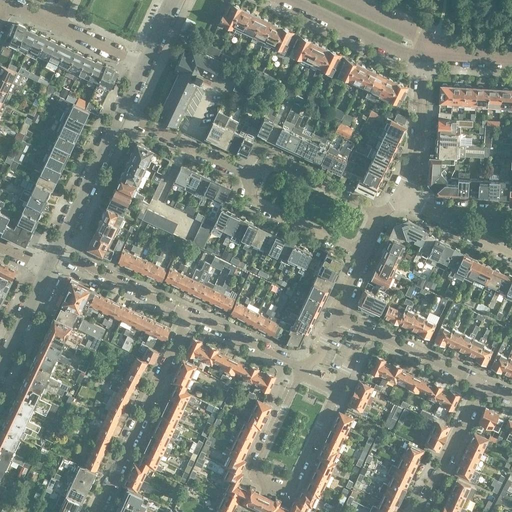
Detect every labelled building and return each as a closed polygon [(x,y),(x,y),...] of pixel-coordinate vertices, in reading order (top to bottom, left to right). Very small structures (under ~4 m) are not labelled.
[(230,28),(240,8),(239,8),(239,7),(236,5),(234,6),(229,3),(224,14),(223,13),(218,26),(222,28),(224,25),(230,28)] [(245,11),(240,8),(229,31),(234,33),(236,28),(242,31),(250,13),(249,12),(246,10),(245,11)] [(250,13),(242,31),(253,36),(261,19),(260,18),(260,17),(257,15),(255,16),(250,13)] [(261,19),(253,36),(263,41),(272,24),(266,21),(266,20),(264,18),(262,19),(261,19)] [(192,22),(186,19),(181,30),(186,33),(192,22)] [(5,40),(0,51),(0,63),(1,64),(3,65),(4,64),(8,66),(10,63),(16,49),(17,47),(18,45),(26,30),(25,29),(26,28),(17,24),(17,25),(13,24),(5,40)] [(272,24),(263,41),(274,46),(282,29),(277,26),(277,25),(274,24),(273,24),(272,24)] [(282,29),(274,46),(280,49),(280,50),(287,54),(295,36),(296,34),(294,33),(293,34),(288,31),(288,30),(285,29),(283,29),(282,29)] [(26,54),(36,34),(34,34),(34,32),(31,30),(29,31),(26,30),(18,45),(17,47),(16,49),(26,54)] [(39,36),(36,34),(26,54),(36,58),(38,55),(46,39),(45,38),(45,37),(40,35),(39,36)] [(303,38),(298,36),(297,38),(296,37),(292,46),(293,47),(289,55),(294,57),(295,55),(301,58),(309,41),(308,40),(307,39),(304,38),(303,38)] [(46,39),(38,55),(48,60),(56,43),(55,43),(55,41),(50,39),(49,40),(46,39)] [(319,46),(318,45),(318,44),(315,43),(313,43),(309,41),(301,58),(298,64),(309,69),(309,67),(319,46)] [(56,43),(48,60),(58,64),(65,48),(64,46),(60,44),(59,45),(56,43)] [(208,53),(218,58),(221,50),(212,45),(212,46),(209,44),(205,52),(208,53)] [(319,46),(309,67),(316,70),(312,77),(317,79),(321,68),(330,51),(325,49),(325,47),(322,46),(320,46),(319,46)] [(65,48),(58,64),(68,69),(76,53),(71,51),(71,49),(67,47),(66,48),(65,48)] [(207,54),(191,47),(188,54),(183,51),(174,71),(179,73),(158,117),(177,126),(199,80),(201,81),(203,76),(213,80),(222,62),(222,61),(207,54)] [(339,60),(341,56),(336,54),(335,52),(332,51),(331,51),(330,51),(321,68),(327,71),(326,73),(332,75),(336,67),(337,68),(340,60),(339,60)] [(76,53),(68,69),(66,74),(75,79),(78,74),(85,57),(81,56),(81,54),(77,52),(76,53)] [(229,57),(223,54),(220,60),(226,63),(227,63),(229,57)] [(288,60),(289,55),(286,54),(284,58),(281,67),(284,69),(288,60)] [(85,57),(78,74),(87,78),(95,62),(92,60),(91,58),(87,56),(86,58),(85,57)] [(240,63),(229,57),(227,63),(238,69),(240,63)] [(339,69),(340,70),(337,75),(348,80),(356,63),(355,63),(354,61),(352,60),(350,61),(345,58),(344,60),(343,60),(339,69)] [(95,62),(87,78),(98,83),(97,85),(106,65),(105,67),(101,65),(101,63),(97,61),(96,62),(95,62)] [(356,63),(348,80),(358,85),(366,68),(365,67),(364,66),(362,65),(360,65),(356,63)] [(0,75),(12,81),(17,70),(4,64),(3,65),(1,64),(0,65),(0,75)] [(106,65),(97,85),(105,89),(106,87),(110,89),(118,73),(114,71),(115,69),(106,65)] [(366,68),(358,85),(369,90),(377,73),(375,72),(375,71),(372,70),(371,70),(366,68)] [(251,69),(249,73),(257,77),(259,73),(251,69)] [(272,75),(264,71),(261,79),(268,82),(272,75)] [(377,73),(369,90),(379,95),(387,78),(382,76),(381,74),(379,73),(377,73)] [(0,88),(7,91),(12,93),(14,87),(22,90),(23,87),(12,81),(0,75),(0,88)] [(387,78),(379,95),(389,100),(397,83),(392,81),(392,79),(389,78),(387,78)] [(249,97),(254,88),(237,80),(233,90),(249,97)] [(397,83),(389,100),(398,103),(400,104),(402,105),(407,93),(409,89),(402,86),(402,84),(399,83),(398,84),(397,83)] [(440,85),(439,104),(442,104),(451,105),(452,86),(448,85),(447,84),(444,84),(442,85),(440,85)] [(452,86),(451,105),(459,105),(463,106),(465,86),(459,86),(458,85),(455,84),(454,86),(452,86)] [(97,85),(88,104),(86,107),(87,108),(87,109),(89,110),(98,114),(110,89),(106,87),(105,89),(97,85)] [(465,86),(463,106),(475,106),(476,87),(471,87),(470,85),(467,85),(466,87),(465,86)] [(476,87),(475,106),(482,107),(488,107),(489,88),(484,88),(483,86),(479,86),(478,87),(476,87)] [(38,93),(43,96),(46,90),(41,87),(38,93)] [(287,87),(285,91),(293,95),(294,96),(296,91),(287,87)] [(489,88),(488,107),(488,106),(495,107),(495,111),(500,112),(500,107),(501,89),(496,88),(495,87),(492,87),(491,88),(489,88)] [(503,89),(501,89),(500,107),(511,107),(511,89),(508,89),(507,88),(504,87),(503,89)] [(7,91),(0,88),(0,100),(2,101),(7,103),(11,93),(7,91)] [(59,96),(65,98),(69,91),(63,88),(59,96)] [(293,95),(285,91),(283,96),(291,100),(293,95)] [(32,97),(35,98),(34,100),(40,103),(43,96),(34,92),(32,97)] [(68,94),(66,99),(73,103),(74,102),(76,103),(78,99),(68,94)] [(322,100),(310,94),(304,105),(317,111),(322,100)] [(297,95),(294,101),(301,104),(304,99),(297,95)] [(264,102),(270,105),(273,99),(266,96),(264,102)] [(66,105),(63,110),(84,120),(86,120),(88,116),(87,114),(89,110),(87,109),(87,108),(86,107),(78,104),(76,103),(74,102),(73,103),(66,99),(60,97),(58,101),(66,105)] [(28,113),(33,116),(37,107),(32,104),(28,113)] [(274,122),(266,138),(267,138),(271,140),(271,142),(275,143),(282,126),(277,124),(284,109),(280,107),(274,122)] [(258,132),(257,133),(266,138),(274,122),(269,120),(274,111),(268,108),(264,118),(257,131),(258,132)] [(341,123),(343,118),(344,116),(345,113),(336,109),(331,119),(333,119),(341,123)] [(59,120),(63,123),(79,130),(81,129),(83,126),(82,124),(84,120),(68,113),(63,110),(59,120)] [(378,113),(372,110),(367,120),(373,123),(378,113)] [(312,111),(310,115),(318,119),(320,114),(312,111)] [(35,113),(32,120),(37,123),(41,115),(35,113)] [(212,120),(206,135),(207,135),(206,137),(211,139),(211,141),(214,142),(215,142),(218,143),(225,127),(229,118),(218,113),(213,121),(212,120)] [(282,126),(275,143),(279,145),(280,144),(285,146),(292,131),(299,116),(295,114),(290,122),(285,120),(282,126)] [(321,114),(319,119),(327,123),(329,118),(321,114)] [(409,118),(400,114),(397,120),(407,124),(409,118)] [(292,131),(285,146),(289,148),(289,150),(293,152),(303,130),(298,128),(302,118),(299,116),(292,131)] [(343,118),(341,123),(348,126),(351,120),(344,116),(343,118)] [(407,126),(388,117),(386,121),(389,123),(386,129),(402,136),(403,135),(405,133),(404,131),(407,126)] [(438,130),(438,131),(456,132),(456,125),(472,126),(473,120),(456,119),(451,119),(446,118),(439,117),(439,118),(438,124),(437,126),(437,129),(438,130)] [(225,127),(218,143),(219,145),(221,146),(223,145),(227,147),(235,131),(234,131),(238,122),(229,118),(225,127)] [(63,123),(59,120),(54,131),(74,140),(75,140),(76,139),(78,135),(77,134),(79,130),(63,123)] [(19,132),(24,134),(28,126),(23,123),(19,132)] [(339,123),(335,132),(350,138),(354,130),(339,123)] [(235,131),(227,147),(228,149),(231,151),(232,150),(237,152),(245,136),(246,132),(248,128),(244,125),(240,134),(235,131)] [(54,143),(70,150),(70,149),(72,149),(74,146),(73,144),(74,140),(54,131),(48,128),(46,132),(52,135),(49,140),(54,143)] [(304,129),(303,130),(293,152),(296,154),(298,153),(302,155),(312,134),(313,133),(304,129)] [(371,134),(381,139),(397,146),(399,141),(401,141),(402,139),(401,138),(402,136),(386,129),(383,135),(373,130),(371,134)] [(438,131),(437,143),(459,144),(460,132),(456,132),(438,131)] [(245,136),(237,152),(241,154),(241,156),(244,157),(245,156),(246,156),(254,140),(255,137),(246,132),(245,136)] [(23,136),(17,133),(13,141),(19,144),(23,136)] [(318,143),(311,161),(315,162),(317,162),(320,163),(327,148),(328,148),(334,135),(330,133),(325,143),(320,140),(318,143)] [(302,155),(307,157),(307,159),(311,161),(318,143),(321,138),(312,134),(302,155)] [(492,137),(484,137),(484,147),(492,147),(492,137)] [(381,139),(377,148),(392,156),(393,155),(394,155),(395,153),(395,151),(397,146),(381,139)] [(26,154),(31,145),(22,140),(17,150),(26,154)] [(54,143),(50,153),(65,160),(67,156),(69,155),(70,152),(70,151),(70,150),(54,143)] [(436,155),(438,155),(439,155),(459,156),(464,156),(483,157),(483,146),(459,144),(437,143),(436,155)] [(131,157),(131,158),(147,166),(147,165),(155,169),(157,170),(163,174),(164,171),(170,159),(149,149),(150,148),(141,144),(141,145),(137,144),(136,146),(135,145),(133,150),(134,150),(133,152),(132,153),(131,156),(131,157)] [(372,146),(370,150),(375,153),(372,159),(387,166),(388,165),(389,165),(391,162),(390,161),(392,156),(377,148),(372,146)] [(327,148),(320,163),(321,164),(321,166),(324,167),(326,166),(330,168),(337,153),(328,148),(327,148)] [(337,153),(330,168),(331,169),(331,170),(334,172),(336,171),(340,173),(341,171),(347,158),(351,149),(348,148),(345,153),(344,153),(343,156),(337,153)] [(22,164),(26,154),(17,150),(12,159),(22,164)] [(50,153),(45,163),(60,170),(63,166),(64,165),(65,162),(65,161),(65,160),(50,153)] [(430,165),(428,183),(440,171),(447,166),(445,164),(447,163),(459,164),(459,161),(459,156),(441,155),(438,155),(438,158),(430,158),(430,160),(429,161),(429,164),(430,165)] [(126,167),(126,168),(142,176),(147,166),(131,158),(129,162),(128,162),(127,163),(125,166),(126,167)] [(168,173),(174,161),(170,159),(165,171),(168,173)] [(372,159),(368,169),(383,176),(383,175),(385,175),(386,172),(385,171),(387,166),(372,159)] [(43,166),(40,173),(56,180),(57,177),(59,177),(60,174),(59,172),(60,170),(45,163),(38,160),(36,163),(43,166)] [(355,163),(349,160),(344,169),(351,172),(355,163)] [(11,162),(8,169),(13,172),(17,165),(11,162)] [(182,165),(175,179),(181,181),(177,189),(182,191),(183,188),(185,183),(192,169),(188,168),(188,166),(185,165),(184,166),(182,165)] [(121,175),(121,177),(128,180),(139,186),(142,187),(144,182),(146,178),(142,176),(126,168),(124,172),(122,173),(121,175)] [(196,171),(192,169),(185,183),(183,188),(186,190),(188,185),(194,188),(201,174),(199,173),(199,171),(197,170),(196,171)] [(356,185),(355,188),(361,191),(373,197),(373,196),(375,195),(377,192),(376,190),(378,186),(360,177),(344,169),(339,180),(344,182),(347,177),(355,182),(356,180),(358,182),(356,185)] [(360,177),(378,186),(379,184),(380,184),(381,182),(381,181),(383,176),(368,169),(363,178),(360,177)] [(14,173),(8,170),(3,179),(10,182),(14,173)] [(38,178),(36,183),(51,190),(52,189),(53,188),(54,186),(54,184),(56,180),(40,173),(33,170),(31,174),(38,178)] [(163,174),(159,171),(157,175),(156,174),(153,180),(158,183),(163,174)] [(440,171),(428,183),(432,187),(431,188),(434,191),(435,191),(448,180),(440,172),(440,171)] [(500,180),(499,198),(503,198),(504,199),(507,199),(508,198),(509,198),(509,197),(509,194),(510,188),(510,184),(510,181),(504,181),(504,172),(500,172),(500,180)] [(201,174),(194,188),(191,194),(201,198),(202,196),(203,196),(211,179),(206,177),(206,175),(204,174),(203,175),(201,174)] [(489,180),(488,197),(489,197),(490,198),(493,198),(494,197),(499,198),(500,180),(499,180),(500,176),(490,175),(489,180)] [(479,179),(478,196),(483,197),(484,198),(486,198),(487,197),(488,197),(489,180),(484,180),(484,177),(480,176),(479,179)] [(116,186),(115,187),(128,193),(142,200),(144,196),(136,192),(139,186),(128,180),(121,177),(121,178),(119,179),(117,182),(118,184),(117,186),(116,186)] [(458,184),(457,195),(458,195),(459,196),(462,197),(463,196),(468,196),(469,179),(458,178),(458,184)] [(211,179),(203,196),(199,203),(202,205),(206,197),(208,194),(214,197),(220,183),(218,182),(218,180),(216,179),(214,180),(211,179)] [(469,179),(468,196),(472,196),(473,197),(476,197),(477,196),(478,196),(479,179),(469,179)] [(448,180),(435,191),(438,194),(441,194),(442,196),(445,196),(446,195),(457,195),(458,184),(448,183),(448,180)] [(220,183),(214,197),(212,199),(222,204),(223,201),(230,188),(225,185),(225,183),(223,182),(221,183),(220,183)] [(36,183),(31,192),(47,200),(47,199),(49,198),(50,196),(49,194),(51,190),(36,183)] [(114,194),(112,198),(127,205),(132,195),(128,193),(115,187),(113,192),(114,194)] [(31,192),(27,202),(42,209),(43,208),(44,208),(45,205),(45,204),(47,200),(31,192)] [(109,203),(107,207),(123,215),(127,205),(112,198),(110,199),(108,202),(109,203)] [(144,214),(149,204),(139,199),(136,207),(139,208),(137,211),(144,214)] [(186,205),(177,201),(175,206),(183,210),(186,205)] [(42,209),(27,202),(22,212),(38,219),(38,218),(40,217),(41,215),(40,213),(42,209)] [(187,204),(186,205),(183,210),(193,215),(196,208),(187,204)] [(103,217),(102,218),(119,226),(124,215),(123,215),(107,207),(105,212),(103,213),(102,216),(103,217)] [(154,212),(147,208),(142,219),(149,222),(154,212)] [(212,228),(210,232),(214,234),(217,230),(218,227),(223,230),(231,213),(228,211),(226,212),(221,209),(220,212),(215,221),(213,227),(212,228)] [(0,212),(0,211),(0,229),(3,230),(9,219),(8,219),(11,213),(6,211),(5,214),(0,212)] [(22,212),(17,221),(33,228),(35,227),(36,225),(36,223),(38,219),(22,212)] [(161,215),(154,212),(149,222),(156,226),(161,215)] [(204,216),(197,213),(195,218),(201,221),(204,216)] [(231,213),(223,230),(228,232),(225,238),(226,238),(224,242),(228,244),(230,240),(240,219),(239,219),(240,218),(235,216),(235,214),(231,213)] [(167,218),(161,215),(156,226),(162,229),(165,223),(167,218)] [(201,221),(202,222),(213,227),(215,221),(204,216),(201,221)] [(97,228),(114,236),(119,226),(102,218),(102,219),(100,219),(99,222),(99,224),(97,228)] [(178,223),(167,218),(165,223),(175,228),(178,223)] [(9,219),(3,230),(2,234),(23,244),(26,243),(30,235),(31,235),(33,232),(33,230),(33,228),(17,221),(16,222),(9,219)] [(244,221),(240,219),(230,240),(233,241),(236,236),(241,238),(249,221),(246,220),(244,221)] [(402,223),(401,223),(407,238),(412,237),(413,235),(415,236),(420,226),(408,221),(407,221),(405,220),(403,221),(402,223)] [(249,221),(241,238),(246,240),(243,247),(247,248),(250,242),(258,227),(253,225),(253,223),(249,221)] [(202,222),(199,227),(210,232),(212,228),(213,227),(202,222)] [(395,225),(389,237),(399,242),(400,240),(402,240),(407,238),(401,223),(399,222),(396,223),(396,225),(395,225)] [(175,228),(165,223),(162,229),(173,234),(175,228)] [(420,226),(415,236),(414,240),(422,244),(426,234),(427,231),(427,229),(420,226)] [(199,227),(197,232),(208,237),(210,232),(199,227)] [(258,227),(250,242),(245,255),(248,256),(254,244),(259,247),(267,230),(264,228),(262,229),(258,227)] [(97,228),(92,238),(88,246),(90,249),(116,261),(124,241),(118,239),(113,250),(107,247),(113,236),(114,236),(97,228)] [(267,230),(259,247),(264,249),(262,255),(259,260),(263,262),(267,253),(276,236),(271,234),(271,232),(267,230)] [(197,232),(195,237),(205,242),(208,237),(197,232)] [(426,234),(422,244),(419,249),(414,260),(417,261),(419,257),(420,257),(423,251),(428,253),(435,239),(435,238),(434,237),(431,235),(430,236),(426,234)] [(276,236),(267,253),(265,258),(269,259),(271,255),(272,253),(277,255),(285,239),(282,237),(280,238),(276,236)] [(195,237),(192,243),(203,248),(205,242),(195,237)] [(388,244),(386,247),(401,255),(402,255),(401,254),(405,246),(405,244),(399,242),(389,237),(387,242),(388,244)] [(285,239),(277,255),(282,257),(280,261),(281,262),(278,268),(282,269),(284,265),(287,259),(294,244),(293,244),(289,242),(289,240),(285,239)] [(439,241),(435,239),(428,253),(423,265),(427,266),(429,262),(435,264),(438,259),(445,243),(444,243),(444,241),(441,240),(439,241)] [(122,250),(117,262),(129,267),(134,255),(135,252),(137,247),(137,246),(138,242),(135,241),(130,253),(122,250)] [(445,243),(438,259),(436,265),(445,269),(447,264),(454,249),(449,247),(449,245),(445,243)] [(296,264),(303,247),(300,245),(298,246),(294,244),(287,259),(284,265),(288,267),(290,261),(296,264)] [(312,252),(310,256),(315,258),(320,261),(322,262),(322,261),(327,252),(315,246),(312,252)] [(153,259),(157,261),(159,256),(158,255),(161,249),(158,247),(153,259)] [(303,247),(296,264),(305,268),(309,260),(310,256),(312,252),(308,250),(307,248),(303,247)] [(383,253),(381,258),(396,266),(401,255),(386,247),(385,247),(385,249),(384,248),(382,252),(383,253)] [(454,249),(447,264),(452,266),(448,276),(452,278),(456,268),(463,253),(459,251),(459,250),(456,248),(454,249)] [(224,250),(222,257),(230,261),(232,257),(233,255),(224,250)] [(327,252),(322,261),(339,270),(343,262),(342,259),(327,252)] [(463,253),(456,268),(466,273),(473,258),(469,256),(468,254),(466,253),(464,254),(463,253)] [(134,255),(129,267),(140,272),(145,259),(134,255)] [(156,264),(151,276),(162,281),(165,273),(167,268),(159,265),(160,262),(162,257),(159,256),(157,261),(156,264)] [(215,256),(211,264),(222,269),(225,261),(215,256)] [(378,263),(376,268),(392,276),(400,280),(403,274),(394,270),(396,266),(381,258),(380,259),(379,259),(377,263),(378,263)] [(473,258),(466,273),(465,274),(463,278),(473,282),(475,279),(482,264),(478,262),(477,260),(473,258)] [(140,272),(151,276),(156,264),(145,259),(140,272)] [(0,260),(0,273),(11,279),(17,268),(0,260)] [(318,271),(319,271),(319,272),(333,279),(336,278),(339,270),(322,261),(322,262),(320,261),(318,265),(320,266),(318,271)] [(192,278),(186,290),(197,295),(203,283),(207,273),(211,264),(206,262),(204,265),(203,267),(202,270),(200,270),(196,269),(192,278)] [(213,288),(207,300),(218,305),(224,293),(236,267),(236,266),(230,264),(226,262),(224,266),(228,268),(230,269),(222,286),(219,285),(215,283),(213,288)] [(482,264),(475,279),(473,283),(484,288),(486,284),(491,273),(489,272),(491,268),(490,266),(487,265),(486,266),(482,264)] [(167,275),(164,280),(175,285),(181,273),(177,271),(170,267),(166,274),(167,275)] [(371,278),(370,278),(370,279),(387,287),(392,276),(376,268),(375,269),(374,269),(372,273),(373,273),(371,278)] [(491,272),(491,273),(486,284),(492,287),(490,292),(493,294),(496,288),(503,273),(499,272),(499,270),(496,268),(494,269),(493,269),(492,273),(491,272)] [(267,278),(269,274),(260,270),(258,274),(267,278)] [(319,271),(313,283),(328,290),(329,289),(331,288),(332,286),(331,284),(333,279),(319,272),(319,271)] [(430,275),(422,272),(420,276),(426,279),(422,287),(425,288),(430,275)] [(0,286),(6,290),(7,288),(9,288),(10,285),(9,284),(11,279),(0,273),(0,286)] [(181,273),(175,285),(186,290),(192,278),(181,273)] [(203,283),(197,295),(207,300),(213,288),(215,284),(208,280),(210,275),(207,273),(203,283)] [(503,273),(496,288),(488,306),(492,307),(500,290),(506,293),(511,279),(511,275),(509,275),(507,276),(503,273)] [(369,279),(368,282),(379,287),(380,284),(369,279)] [(438,283),(429,279),(427,285),(436,289),(438,283)] [(55,318),(73,326),(78,328),(101,339),(105,329),(83,318),(84,314),(89,304),(95,292),(77,284),(78,283),(74,281),(73,282),(72,282),(71,283),(70,282),(68,287),(69,288),(65,296),(64,296),(61,301),(62,302),(55,318)] [(313,283),(308,294),(323,300),(323,299),(326,299),(327,297),(326,294),(328,290),(313,283)] [(405,295),(410,297),(415,286),(410,284),(405,295)] [(224,293),(218,305),(229,310),(232,303),(235,298),(228,295),(231,287),(228,285),(224,293)] [(367,290),(365,289),(358,304),(368,309),(376,294),(378,289),(372,286),(370,291),(367,290)] [(376,294),(368,309),(379,314),(383,306),(389,293),(378,288),(378,289),(376,294)] [(106,298),(95,292),(89,304),(89,305),(100,310),(106,298)] [(308,294),(303,304),(318,311),(318,310),(320,310),(321,307),(321,305),(323,300),(308,294)] [(473,307),(476,301),(467,296),(464,303),(473,307)] [(106,298),(100,310),(111,315),(116,303),(106,298)] [(247,307),(241,319),(251,324),(258,312),(257,312),(259,309),(252,305),(255,301),(251,299),(249,303),(247,307)] [(234,306),(230,313),(241,319),(247,307),(236,301),(233,306),(234,306)] [(488,307),(478,302),(476,308),(485,313),(488,307)] [(116,303),(111,315),(121,320),(127,308),(116,303)] [(285,309),(298,315),(312,322),(313,321),(315,320),(316,318),(315,316),(318,311),(303,304),(299,312),(287,307),(285,309)] [(406,308),(399,323),(403,325),(404,326),(409,328),(416,313),(410,310),(412,306),(408,304),(406,308)] [(268,318),(262,330),(273,336),(279,323),(280,321),(273,317),(279,307),(275,305),(272,310),(270,315),(268,318)] [(387,309),(384,317),(390,320),(398,324),(399,323),(406,308),(405,308),(403,312),(389,305),(388,307),(387,309)] [(87,308),(83,318),(87,320),(91,310),(87,308)] [(127,308),(121,320),(132,325),(138,313),(127,308)] [(292,325),(291,326),(308,333),(308,332),(310,331),(311,329),(310,327),(312,322),(298,315),(286,310),(284,313),(296,319),(293,326),(292,325)] [(258,312),(251,324),(262,330),(268,318),(262,315),(258,312)] [(138,313),(132,325),(143,330),(149,318),(138,313)] [(416,313),(409,328),(413,330),(415,331),(419,333),(426,318),(422,316),(416,313)] [(419,333),(418,334),(429,339),(432,334),(436,324),(438,320),(435,318),(436,316),(429,313),(428,314),(426,318),(419,333)] [(52,324),(50,329),(66,337),(80,343),(82,337),(70,331),(73,326),(55,318),(55,319),(53,319),(51,322),(52,324)] [(149,318),(143,330),(154,335),(159,323),(149,318)] [(279,323),(273,336),(281,340),(296,347),(299,346),(299,344),(305,332),(307,333),(308,333),(291,326),(289,331),(284,329),(286,324),(280,321),(279,323)] [(159,323),(154,335),(162,339),(163,339),(165,340),(170,328),(159,323)] [(463,333),(456,348),(466,353),(474,338),(479,327),(475,325),(472,333),(471,332),(469,336),(465,334),(463,333)] [(436,336),(434,341),(445,346),(446,343),(451,331),(445,328),(441,326),(436,336)] [(451,331),(446,343),(450,345),(451,346),(454,347),(455,347),(456,348),(463,333),(452,328),(451,331)] [(45,339),(45,340),(61,347),(64,342),(81,350),(83,345),(66,337),(50,329),(47,334),(46,334),(44,337),(45,339)] [(474,338),(466,353),(467,353),(469,355),(471,355),(472,356),(476,358),(482,345),(483,343),(490,330),(487,329),(482,337),(481,336),(479,340),(474,338)] [(129,351),(134,340),(126,336),(121,347),(129,351)] [(89,348),(94,351),(99,341),(94,339),(89,348)] [(193,339),(187,352),(189,353),(189,354),(195,357),(195,356),(199,358),(204,346),(200,344),(201,342),(193,339)] [(42,346),(39,351),(56,359),(74,367),(76,362),(58,353),(61,347),(45,340),(44,341),(42,341),(41,344),(42,346)] [(144,352),(142,357),(154,362),(160,351),(157,350),(147,346),(142,343),(139,350),(144,352)] [(482,345),(476,358),(475,360),(486,365),(493,350),(482,345)] [(204,346),(199,358),(202,360),(211,365),(217,352),(218,350),(209,346),(209,348),(204,346)] [(35,361),(34,362),(51,369),(53,364),(71,373),(74,367),(56,359),(39,351),(37,356),(35,356),(34,359),(35,361)] [(97,352),(93,361),(98,363),(101,354),(97,352)] [(217,352),(211,365),(212,365),(213,362),(222,366),(219,371),(225,374),(232,359),(217,352)] [(493,362),(491,367),(501,372),(502,371),(509,357),(508,356),(508,358),(497,353),(493,362)] [(132,363),(130,367),(142,373),(148,362),(136,356),(135,359),(134,359),(132,363)] [(385,361),(376,357),(370,371),(379,375),(383,376),(388,364),(384,363),(385,361)] [(511,358),(509,357),(502,371),(506,374),(507,375),(509,375),(511,376),(511,375),(511,358)] [(232,359),(228,369),(244,376),(242,379),(243,380),(249,367),(232,359)] [(85,372),(90,362),(85,360),(82,366),(79,364),(77,369),(81,371),(84,372),(85,372)] [(183,360),(178,370),(192,377),(197,366),(194,365),(183,360)] [(31,368),(29,373),(45,380),(63,388),(65,389),(68,385),(48,375),(51,369),(34,362),(34,363),(32,363),(30,366),(31,368)] [(383,376),(379,384),(384,386),(387,379),(395,383),(402,369),(394,365),(393,367),(388,364),(383,376)] [(249,367),(243,380),(251,383),(250,385),(255,387),(256,385),(262,373),(257,371),(258,369),(250,366),(249,367)] [(128,372),(125,377),(128,379),(137,384),(137,383),(142,373),(130,367),(129,368),(128,372)] [(402,369),(395,383),(396,383),(397,380),(406,384),(405,386),(411,389),(417,378),(401,371),(402,369)] [(172,382),(177,384),(186,389),(192,377),(178,370),(172,382)] [(24,383),(24,384),(40,392),(43,386),(62,396),(65,390),(63,388),(45,380),(29,373),(27,378),(25,378),(23,381),(24,383)] [(262,373),(256,385),(253,390),(258,392),(260,388),(260,387),(265,390),(265,389),(269,391),(275,377),(267,373),(266,375),(262,373)] [(125,377),(119,388),(128,392),(131,394),(132,394),(137,384),(128,379),(125,377)] [(417,378),(411,389),(418,393),(419,391),(428,395),(426,398),(427,398),(434,384),(433,386),(417,378)] [(359,382),(354,393),(368,400),(374,388),(367,385),(359,382)] [(111,383),(109,387),(114,390),(110,396),(114,398),(126,404),(128,401),(131,394),(128,392),(119,388),(116,386),(112,384),(111,383)] [(21,390),(19,395),(35,403),(49,409),(53,411),(56,405),(38,397),(40,392),(24,384),(23,385),(21,385),(20,388),(21,390)] [(177,384),(175,387),(171,397),(186,404),(189,399),(193,401),(195,397),(191,395),(191,394),(185,391),(186,389),(177,384)] [(434,384),(427,398),(436,402),(440,403),(446,392),(441,389),(442,388),(434,384)] [(446,392),(440,403),(444,405),(443,405),(449,408),(450,407),(453,409),(459,396),(451,392),(450,394),(446,392)] [(372,401),(354,393),(348,405),(353,407),(352,410),(365,416),(366,413),(363,411),(367,403),(370,405),(372,401)] [(14,405),(13,406),(30,414),(32,408),(46,415),(47,414),(50,415),(52,411),(49,409),(35,403),(19,395),(16,400),(14,400),(13,404),(14,405)] [(103,403),(101,406),(106,408),(108,409),(120,415),(126,404),(114,398),(110,396),(106,404),(103,403)] [(171,397),(166,406),(187,415),(189,411),(184,409),(186,404),(171,397)] [(246,409),(251,411),(266,418),(271,407),(260,402),(261,400),(257,399),(254,405),(249,403),(246,409)] [(394,404),(391,410),(399,414),(402,408),(394,404)] [(10,412),(8,417),(24,424),(41,432),(44,428),(40,426),(41,426),(27,419),(30,414),(13,406),(13,407),(11,407),(10,410),(10,412)] [(101,406),(99,410),(106,413),(104,420),(116,426),(120,415),(108,409),(106,408),(101,406)] [(166,406),(162,415),(177,422),(180,418),(184,420),(187,415),(166,406)] [(504,420),(498,417),(499,415),(485,408),(478,422),(483,424),(487,426),(499,432),(504,420)] [(400,417),(404,419),(408,411),(404,409),(400,417)] [(421,411),(421,413),(433,419),(435,414),(423,409),(421,411)] [(339,412),(334,423),(348,430),(356,415),(346,410),(344,415),(339,412)] [(399,414),(391,410),(384,425),(392,429),(399,414)] [(243,421),(258,428),(260,429),(266,418),(251,411),(247,421),(244,419),(243,421)] [(435,414),(433,419),(435,420),(443,423),(444,422),(445,419),(435,414)] [(162,415),(158,424),(178,434),(180,430),(175,427),(177,422),(162,415)] [(3,427),(3,428),(19,436),(22,430),(35,436),(36,436),(39,437),(41,432),(24,424),(8,417),(6,422),(4,422),(2,426),(3,427)] [(89,423),(87,427),(98,432),(111,437),(116,426),(104,420),(100,428),(89,423)] [(243,421),(238,431),(252,438),(258,428),(243,421)] [(435,421),(430,432),(444,438),(449,428),(444,425),(445,424),(435,421)] [(334,423),(329,434),(343,441),(348,430),(334,423)] [(158,424),(153,434),(169,441),(171,436),(176,438),(178,434),(158,424)] [(209,427),(205,426),(201,434),(205,436),(209,427)] [(0,442),(14,449),(20,436),(3,428),(0,433),(0,442)] [(233,442),(247,449),(252,438),(238,431),(233,442)] [(98,432),(94,443),(106,448),(111,437),(98,432)] [(430,432),(425,443),(426,444),(432,447),(439,450),(444,438),(430,432)] [(474,432),(469,443),(484,450),(489,439),(479,434),(478,435),(474,432)] [(153,434),(149,443),(169,452),(171,448),(167,445),(169,441),(153,434)] [(329,434),(324,445),(338,452),(343,441),(329,434)] [(368,439),(363,450),(367,452),(372,441),(368,439)] [(376,439),(371,448),(375,450),(380,441),(376,439)] [(400,446),(398,450),(419,459),(423,450),(416,447),(417,445),(409,441),(409,442),(408,442),(407,443),(404,442),(402,446),(400,446)] [(0,454),(9,459),(23,465),(26,459),(12,452),(14,449),(0,442),(0,454)] [(233,442),(227,454),(242,460),(247,449),(233,442)] [(91,450),(89,454),(102,459),(106,448),(94,443),(91,450)] [(149,443),(145,452),(160,459),(162,454),(167,457),(169,452),(149,443)] [(469,443),(464,453),(479,460),(484,450),(469,443)] [(318,457),(321,458),(335,465),(336,463),(333,462),(338,452),(324,445),(318,457)] [(363,450),(358,461),(362,462),(367,452),(363,450)] [(419,459),(398,450),(396,455),(401,457),(399,461),(414,469),(415,468),(416,468),(417,465),(417,463),(419,459)] [(145,452),(140,461),(139,463),(148,467),(149,466),(156,469),(160,471),(163,466),(158,464),(160,459),(145,452)] [(464,453),(460,463),(474,470),(479,460),(464,453)] [(0,467),(4,469),(9,459),(0,454),(0,467)] [(86,463),(85,465),(97,470),(102,459),(89,454),(85,462),(86,463)] [(230,456),(225,466),(240,472),(245,461),(242,460),(227,454),(230,456)] [(204,460),(203,459),(198,457),(194,465),(201,468),(204,460)] [(321,458),(316,469),(330,475),(335,465),(321,458)] [(392,464),(389,469),(410,478),(412,474),(413,474),(414,471),(414,470),(414,469),(399,461),(396,466),(392,464)] [(134,463),(129,474),(143,481),(148,469),(147,469),(148,467),(139,463),(138,465),(134,463)] [(460,463),(455,473),(464,477),(463,478),(469,480),(474,470),(460,463)] [(80,465),(75,475),(91,483),(91,482),(93,482),(95,479),(94,477),(96,473),(89,469),(80,465)] [(227,468),(222,479),(237,485),(243,474),(240,472),(225,466),(225,467),(227,468)] [(316,469),(311,479),(325,486),(330,475),(316,469)] [(410,478),(389,469),(387,473),(392,475),(390,480),(405,487),(410,478)] [(128,476),(124,485),(135,491),(135,492),(137,493),(143,481),(129,474),(128,476)] [(75,475),(70,485),(86,493),(88,489),(90,488),(92,485),(91,483),(75,475)] [(359,476),(354,486),(358,488),(363,478),(359,476)] [(237,485),(222,479),(229,482),(225,490),(240,497),(244,499),(243,500),(243,502),(247,504),(248,503),(257,510),(258,508),(264,496),(254,491),(254,489),(250,487),(249,488),(248,490),(237,485)] [(311,479),(306,490),(320,497),(325,486),(311,479)] [(388,484),(383,482),(381,487),(401,497),(405,487),(390,480),(388,484)] [(456,480),(451,490),(466,497),(471,486),(462,482),(456,480)] [(496,493),(502,483),(497,481),(494,486),(492,491),(496,493)] [(0,491),(3,493),(13,498),(16,491),(12,489),(10,492),(5,489),(6,486),(0,483),(0,491)] [(348,483),(342,494),(347,496),(352,484),(348,483)] [(70,485),(66,495),(82,503),(82,502),(84,501),(85,498),(84,497),(86,493),(70,485)] [(504,486),(500,494),(504,496),(508,488),(504,486)] [(401,497),(381,487),(379,491),(384,493),(381,498),(396,505),(396,506),(401,497)] [(298,500),(312,507),(317,497),(320,498),(320,497),(306,490),(303,489),(298,500)] [(136,493),(128,490),(126,491),(125,494),(125,495),(124,498),(146,508),(148,505),(145,504),(148,499),(136,493)] [(225,490),(220,501),(235,508),(240,497),(225,490)] [(451,490),(447,500),(461,507),(466,497),(451,490)] [(500,494),(495,503),(499,505),(504,496),(500,494)] [(66,495),(61,505),(76,511),(77,511),(79,508),(81,507),(82,505),(81,503),(82,503),(66,495)] [(264,496),(258,508),(267,511),(294,511),(290,510),(290,509),(279,504),(280,503),(280,501),(276,499),(274,501),(274,500),(264,496)] [(120,507),(130,511),(144,511),(146,509),(146,508),(124,498),(122,502),(121,502),(120,505),(120,507)] [(290,509),(290,510),(294,511),(306,511),(309,506),(298,500),(295,499),(290,509)] [(465,511),(466,510),(461,507),(447,500),(442,510),(445,511),(459,511),(460,511),(462,511),(465,511)] [(488,500),(484,507),(488,510),(492,502),(488,500)] [(220,501),(215,511),(232,511),(235,508),(220,501)] [(372,504),(370,509),(375,511),(393,511),(395,508),(395,509),(379,502),(377,507),(372,504)]
